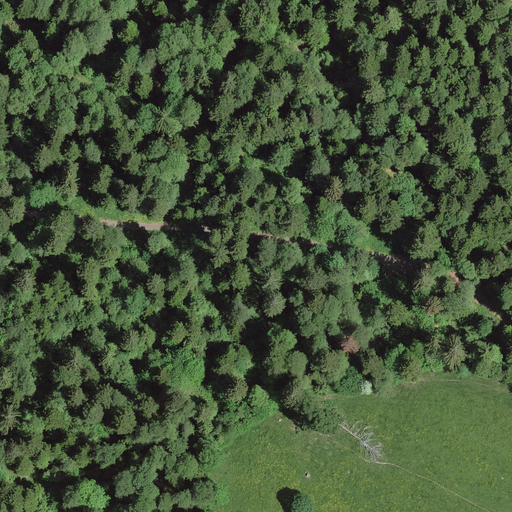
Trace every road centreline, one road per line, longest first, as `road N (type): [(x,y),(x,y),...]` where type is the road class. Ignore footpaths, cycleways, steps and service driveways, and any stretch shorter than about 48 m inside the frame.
road 1 (track): [(511,324),(243,155),(104,87),(0,49)]
road 2 (track): [(511,258),(434,272),(223,229),(0,207)]
